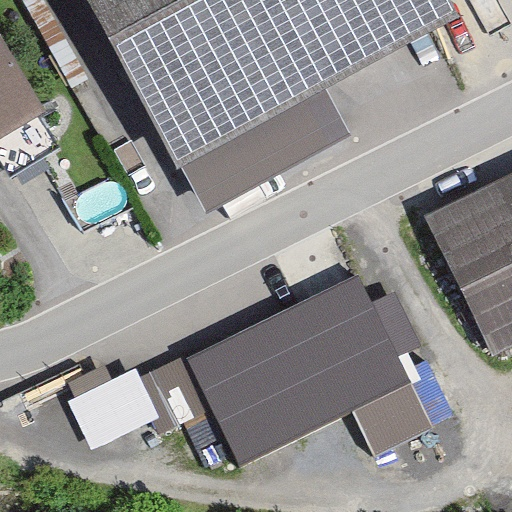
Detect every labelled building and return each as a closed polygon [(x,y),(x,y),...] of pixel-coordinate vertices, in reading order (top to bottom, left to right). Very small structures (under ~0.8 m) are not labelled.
[(86,0),(162,140),(410,7),(423,0),(86,0)] [(332,111),(356,102),(341,60),(316,69),(332,111)] [(0,145),(17,135),(35,124),(0,65),(0,145)] [(511,332),(511,199),(437,236),(490,343),(511,332)] [(367,458),(426,429),(352,278),(181,362),(233,468),(265,452),(345,413),(367,458)] [(172,411),(196,399),(173,351),(149,363),(147,364),(123,376),(147,423),(171,411),(172,411)]
